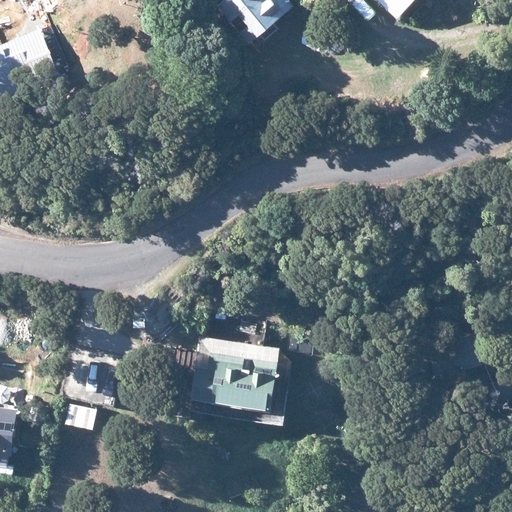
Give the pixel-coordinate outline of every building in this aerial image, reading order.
[(70,0),(69,16),(137,24),(139,0),(70,0)] [(220,0),(217,3),(248,41),(293,4),(289,0),(220,0)] [(382,0),(399,16),(412,0),(382,0)] [(417,304),(422,317),(430,313),(425,300),(417,304)] [(477,331),(428,347),(437,377),(486,361),(477,331)] [(192,399),(275,407),(279,360),(210,353),(208,367),(196,366),(192,399)] [(66,422),(93,428),(98,407),(70,401),(66,422)] [(0,462),(12,463),(17,407),(0,405),(0,462)]
